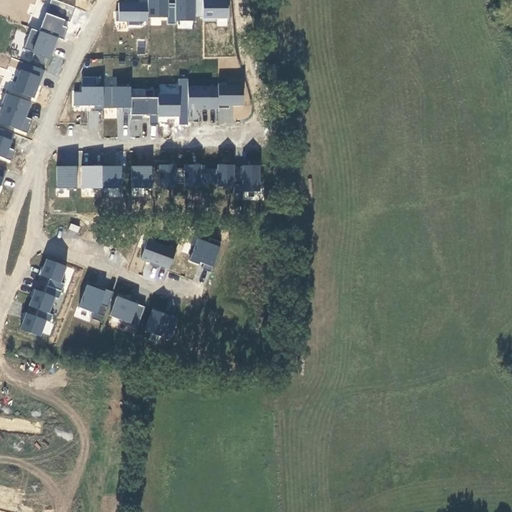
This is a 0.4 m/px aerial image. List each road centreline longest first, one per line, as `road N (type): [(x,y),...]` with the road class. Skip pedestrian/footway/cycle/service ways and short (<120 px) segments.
road 1 (residential): [(38,144),(244,144),(262,117),(238,0)]
road 2 (residential): [(14,232),(178,296)]
road 3 (residential): [(107,0),(38,144)]
